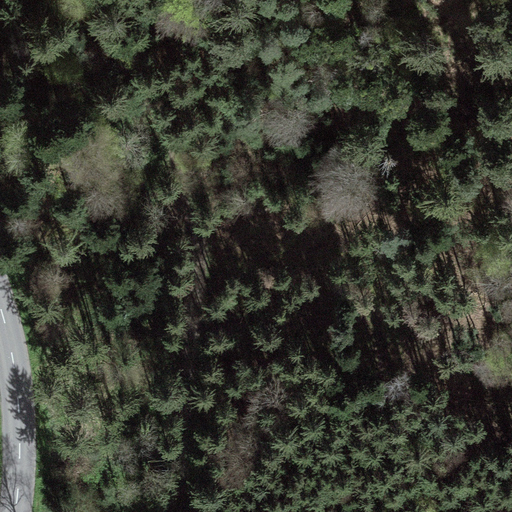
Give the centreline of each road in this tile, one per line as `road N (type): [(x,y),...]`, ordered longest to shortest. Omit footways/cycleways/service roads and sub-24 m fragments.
road 1 (track): [(179,511),(197,255),(191,198),(153,95),(124,50),(61,0)]
road 2 (tertiary): [(15,511),(18,405),(0,307)]
